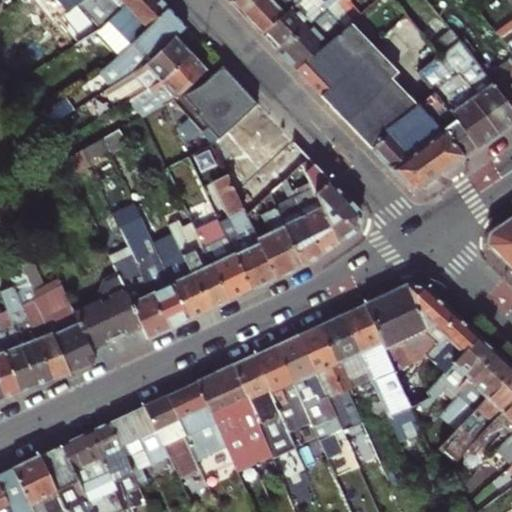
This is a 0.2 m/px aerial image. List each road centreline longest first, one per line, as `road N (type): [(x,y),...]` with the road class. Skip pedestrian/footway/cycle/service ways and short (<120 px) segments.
road 1 (primary): [(0,439),(347,278),(421,235)]
road 2 (secondary): [(194,0),(421,235)]
road 3 (secondary): [(511,319),(421,235)]
